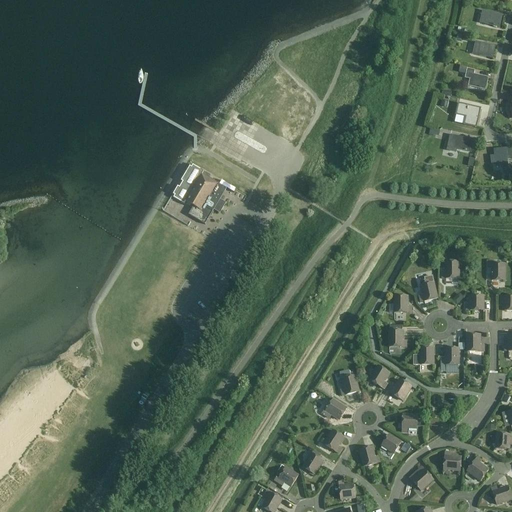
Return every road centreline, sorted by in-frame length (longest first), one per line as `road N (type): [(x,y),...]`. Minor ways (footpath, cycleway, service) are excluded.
road 1 (residential): [(120,455),(198,331)]
road 2 (residential): [(511,137),(490,139),(486,131),(511,22)]
road 3 (residential): [(443,441),(490,392),(494,327)]
